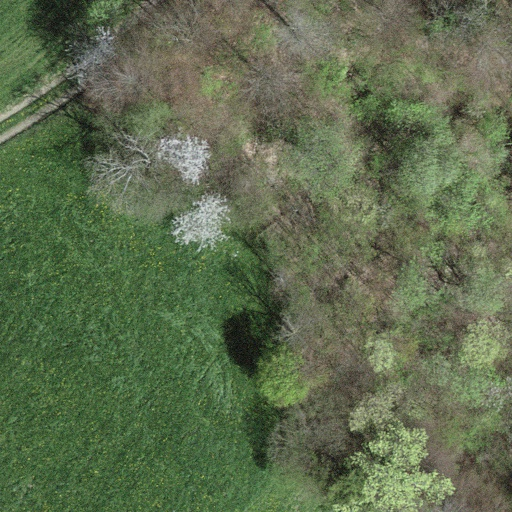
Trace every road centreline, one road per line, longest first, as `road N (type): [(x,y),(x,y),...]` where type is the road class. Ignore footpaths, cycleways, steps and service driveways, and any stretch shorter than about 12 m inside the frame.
road 1 (track): [(19,120),(191,0)]
road 2 (track): [(148,0),(0,130)]
